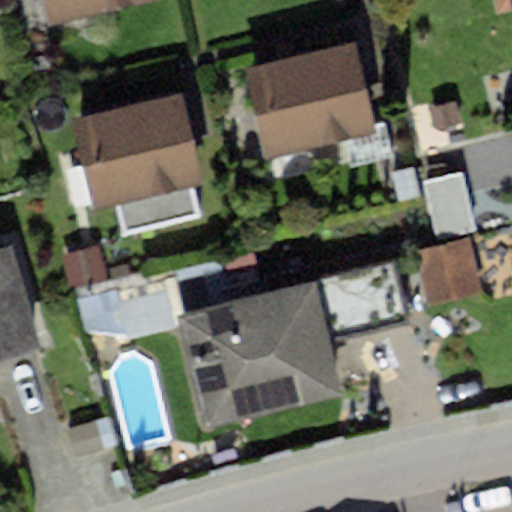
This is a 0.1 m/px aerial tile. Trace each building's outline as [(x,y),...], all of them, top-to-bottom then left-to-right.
[(41,0),(51,30),(149,0),(41,0)] [(511,0),(491,0),(497,26),(511,22),(511,0)] [(347,41),(241,69),(265,159),(371,130),(347,41)] [(178,95),(68,124),(94,219),(203,190),(178,95)] [(472,250),(418,260),(428,312),(482,301),(472,250)] [(12,259),(0,261),(0,365),(37,356),(12,259)] [(389,270),(183,318),(210,434),(347,401),(333,344),(403,328),(389,270)]
